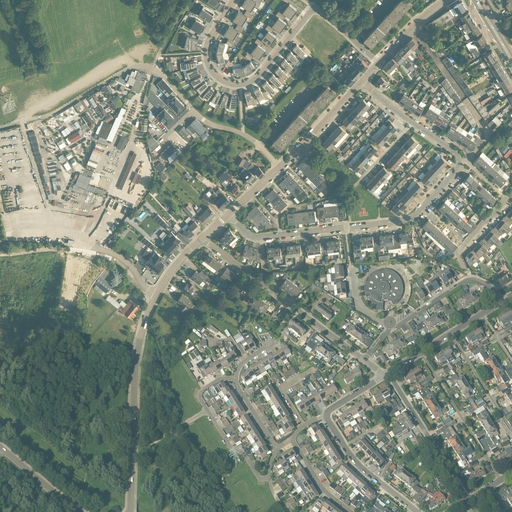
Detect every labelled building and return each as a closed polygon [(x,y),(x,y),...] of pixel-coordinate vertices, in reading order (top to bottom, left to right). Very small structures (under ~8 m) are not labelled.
[(399,0),(391,10),(399,18),(412,3),(410,0),(409,0),(399,0)] [(457,0),(448,7),(450,10),(454,17),(459,13),(458,13),(466,8),(461,0),(457,0)] [(250,11),(253,7),(244,1),(241,6),(242,6),(247,9),(245,12),(252,16),(253,13),(250,11)] [(209,21),(214,12),(201,4),(196,13),(209,21)] [(293,15),(297,10),(296,10),(289,4),(285,8),(293,15)] [(290,19),(293,15),(285,8),(282,12),(279,10),(277,13),(283,17),(285,15),(290,19)] [(399,18),(391,10),(377,25),(385,32),(399,18)] [(430,33),(446,22),(450,19),(454,17),(450,10),(425,27),(430,33)] [(250,18),(252,16),(245,12),(244,14),(239,11),(238,11),(235,16),(244,21),(247,16),(250,18)] [(458,27),(462,24),(472,18),(470,14),(469,13),(469,12),(468,11),(461,16),(462,19),(460,21),(460,20),(456,23),(458,27)] [(283,17),(277,13),(275,15),(278,17),(275,22),(283,28),(286,24),(286,23),(281,20),(283,17)] [(241,26),(244,21),(235,16),(233,20),(233,21),(233,20),(238,24),(236,26),(243,30),(244,28),(241,26)] [(194,18),(188,28),(194,31),(194,30),(199,33),(200,32),(201,32),(204,29),(203,28),(205,25),(194,18)] [(472,18),(462,24),(464,28),(474,22),(472,18)] [(279,32),(283,28),(275,22),(271,26),(269,24),(267,26),(273,31),(275,29),(279,32)] [(474,22),(464,28),(466,33),(467,32),(477,26),(474,22)] [(241,33),(243,30),(236,26),(235,29),(230,26),(229,25),(227,30),(235,36),(238,31),(241,33)] [(385,32),(377,25),(364,40),(372,47),(385,32)] [(264,35),(272,41),(276,37),(275,37),(271,33),(273,31),(267,26),(265,29),(268,31),(264,35)] [(477,26),(467,32),(470,37),(465,40),(467,43),(474,39),(482,34),(481,32),(477,26)] [(232,40),(235,36),(227,30),(224,35),(229,38),(227,41),(233,44),(234,45),(235,42),(232,40)] [(183,40),(185,40),(183,48),(190,50),(191,48),(196,49),(198,40),(192,38),(192,37),(187,36),(187,35),(184,34),(183,40)] [(482,34),(474,39),(476,44),(471,47),(473,50),(481,45),(480,44),(486,41),(482,34)] [(269,46),(272,41),(264,35),(261,39),(258,37),(256,40),(262,44),(264,42),(269,45),(269,46)] [(407,43),(414,49),(419,55),(422,52),(417,47),(415,47),(419,44),(412,38),(407,43)] [(262,55),(265,50),(260,47),(262,44),(256,40),(254,42),(257,44),(254,48),(262,55)] [(216,53),(222,53),(225,44),(219,42),(219,43),(216,53)] [(403,47),(409,53),(414,59),(416,61),(418,59),(416,57),(411,52),(414,49),(407,43),(403,47)] [(296,44),(292,49),(297,54),(300,56),(300,57),(304,52),(303,51),(306,48),(304,46),(301,49),(296,44)] [(412,64),(413,66),(415,63),(407,55),(409,53),(403,47),(399,51),(412,64)] [(258,59),(262,55),(254,48),(250,53),(248,50),(246,53),(247,54),(252,58),(254,55),(258,59)] [(392,58),(398,63),(400,61),(405,66),(406,65),(412,72),(415,69),(413,66),(412,64),(399,51),(392,58)] [(480,58),(483,63),(495,55),(492,51),(480,58)] [(297,54),(295,56),(290,52),(286,56),(291,61),(294,63),(294,64),(298,60),(297,58),(300,56),(297,54)] [(222,53),(216,53),(216,54),(219,65),(220,65),(219,64),(225,63),(222,54),(222,53)] [(362,60),(358,56),(356,54),(353,57),(356,59),(353,61),(358,65),(357,66),(363,71),(364,71),(368,66),(362,60)] [(495,55),(483,63),(481,64),(484,68),(490,65),(497,60),(495,55)] [(388,63),(393,68),(398,64),(398,63),(392,58),(388,63)] [(184,69),(196,66),(195,62),(192,62),(190,62),(189,59),(183,60),(185,69),(184,69)] [(289,64),(284,59),(280,63),(285,69),(288,71),(293,67),(291,66),(294,63),(291,61),(289,64)] [(497,60),(490,65),(491,67),(485,71),(487,73),(489,72),(493,70),(500,65),(499,63),(499,62),(498,61),(497,60)] [(244,73),(254,67),(254,66),(253,66),(250,62),(242,67),(242,68),(244,73)] [(363,71),(357,66),(355,67),(351,63),(351,64),(349,62),(347,64),(359,76),(363,71)] [(393,68),(388,63),(383,68),(389,73),(393,68)] [(347,64),(345,66),(351,72),(349,75),(355,80),(359,76),(347,64)] [(500,65),(493,70),(494,72),(486,77),(487,80),(493,76),(496,75),(503,70),(502,68),(502,67),(501,66),(500,65)] [(188,78),(199,73),(198,73),(197,69),(195,70),(194,69),(192,70),(191,67),(196,66),(184,69),(184,70),(185,69),(188,78)] [(283,71),(279,67),(274,71),(280,76),(282,79),(287,75),(285,73),(288,71),(285,69),(283,71)] [(503,70),(496,75),(497,77),(494,79),(495,81),(493,82),(493,83),(491,83),(492,85),(493,84),(497,82),(507,76),(505,73),(505,72),(504,71),(503,70)] [(146,75),(138,72),(130,90),(138,93),(146,75)] [(199,73),(188,78),(188,79),(189,78),(193,86),(193,87),(203,79),(202,79),(201,76),(198,77),(196,78),(195,75),(199,73)] [(355,80),(349,75),(347,77),(342,73),(340,76),(344,79),(341,83),(345,87),(348,83),(351,85),(355,80)] [(280,76),(277,79),(273,74),(268,78),(273,83),(275,85),(276,86),(280,82),(282,84),(285,81),(282,79),(280,76)] [(507,76),(497,82),(500,87),(503,86),(504,88),(511,84),(507,76)] [(381,77),(376,83),(385,90),(390,85),(381,77)] [(156,84),(170,100),(174,96),(176,94),(162,79),(156,84)] [(203,79),(193,87),(194,86),(200,93),(199,94),(200,94),(208,85),(205,82),(203,84),(203,83),(201,85),(199,82),(203,79)] [(273,83),(270,86),(266,81),(262,85),(269,94),(274,90),(272,88),(275,85),(273,83)] [(401,89),(404,92),(409,85),(407,83),(406,85),(404,82),(399,87),(401,89)] [(110,84),(103,87),(106,94),(113,90),(110,84)] [(511,85),(511,84),(504,88),(501,89),(504,95),(507,93),(511,90),(511,85)] [(207,100),(214,89),(214,90),(211,87),(209,89),(207,91),(205,89),(208,85),(200,94),(201,93),(207,99),(207,100)] [(328,85),(315,99),(314,100),(321,106),(322,107),(336,92),(333,90),(334,89),(332,88),(328,85)] [(265,91),(261,93),(258,87),(253,90),(258,100),(263,98),(265,100),(268,98),(265,91)] [(148,99),(160,111),(166,106),(156,95),(154,94),(150,89),(148,99)] [(216,104),(221,93),(220,93),(217,91),(216,94),(215,93),(214,95),(211,94),(214,90),(214,89),(207,100),(208,99),(216,104)] [(404,92),(401,89),(398,93),(394,99),(397,101),(401,94),(402,93),(403,93),(404,92)] [(511,90),(507,93),(509,96),(508,96),(507,97),(503,100),(505,103),(508,100),(510,104),(511,102),(511,101),(511,90)] [(250,92),(244,93),(247,105),(252,104),(253,105),(257,104),(255,97),(251,98),(250,92)] [(225,107),(228,95),(228,96),(224,94),(223,97),(223,96),(222,99),(219,98),(221,93),(216,104),(217,103),(225,107)] [(404,105),(409,98),(404,94),(399,102),(404,105)] [(228,95),(225,107),(226,106),(235,108),(236,96),(235,96),(235,97),(231,96),(231,98),(230,98),(230,101),(227,100),(228,95)] [(168,103),(177,112),(184,106),(174,96),(170,100),(168,103)] [(482,106),(484,104),(484,103),(490,98),(489,96),(479,102),(482,106)] [(313,98),(299,113),(307,120),(321,106),(314,100),(315,99),(313,98)] [(409,98),(404,105),(409,109),(414,101),(409,98)] [(359,104),(366,110),(367,108),(371,111),(375,107),(371,104),(370,106),(363,100),(359,104)] [(79,111),(84,108),(80,101),(75,105),(79,111)] [(113,141),(129,103),(123,101),(108,139),(113,141)] [(414,112),(419,104),(414,101),(409,109),(414,112)] [(489,113),(501,103),(499,101),(492,107),(487,111),(489,113)] [(355,109),(362,115),(366,110),(359,104),(355,109)] [(424,108),(419,104),(414,112),(419,115),(424,108)] [(75,114),(76,116),(79,114),(74,105),(56,116),(60,122),(75,114)] [(157,115),(166,124),(173,118),(168,112),(171,110),(166,105),(166,106),(160,111),(157,115)] [(424,115),(429,118),(434,111),(429,107),(424,115)] [(351,113),(358,119),(362,115),(355,109),(351,113)] [(434,111),(429,118),(434,122),(439,114),(434,111)] [(307,120),(299,113),(286,128),(294,135),(307,120)] [(347,118),(354,124),(358,119),(351,113),(347,118)] [(439,125),(444,118),(439,114),(434,122),(439,125)] [(496,116),(492,120),(499,125),(501,122),(496,116)] [(206,128),(195,117),(188,124),(199,134),(206,128)] [(349,128),(354,124),(347,118),(343,122),(349,128)] [(449,121),(444,118),(439,125),(444,129),(449,121)] [(489,123),(487,124),(494,131),(499,125),(492,120),(489,123)] [(78,121),(68,127),(71,132),(81,126),(78,121)] [(106,139),(112,125),(104,121),(98,135),(99,136),(97,140),(104,143),(106,139)] [(387,126),(394,132),(398,128),(391,122),(387,126)] [(451,137),(456,129),(457,127),(451,122),(449,125),(451,126),(446,133),(451,137)] [(190,134),(183,126),(177,131),(185,139),(190,134)] [(339,126),(335,130),(342,136),(346,132),(339,126)] [(389,137),(394,132),(387,126),(383,131),(389,137)] [(61,132),(64,136),(70,132),(67,127),(61,132)] [(294,135),(286,128),(273,142),(281,150),(294,135)] [(456,140),(461,133),(456,129),(451,137),(456,140)] [(342,136),(335,130),(331,135),(338,141),(342,136)] [(77,131),(67,137),(71,143),(81,137),(77,131)] [(379,135),(385,141),(389,137),(383,131),(379,135)] [(461,143),(466,136),(461,133),(456,140),(461,143)] [(466,147),(471,139),(473,137),(467,133),(466,136),(461,143),(466,147)] [(327,139),(334,145),(338,141),(331,135),(327,139)] [(381,146),(385,141),(379,135),(375,140),(381,146)] [(121,136),(116,147),(122,150),(128,139),(121,136)] [(184,142),(177,136),(175,139),(181,145),(184,142)] [(407,141),(414,147),(418,143),(412,137),(407,141)] [(473,141),(471,139),(466,147),(471,150),(474,146),(476,147),(482,141),(476,137),(473,141)] [(156,141),(153,138),(147,143),(148,145),(149,145),(150,146),(156,141)] [(332,147),(334,145),(327,139),(323,144),(329,150),(328,152),(331,155),(336,150),(332,147)] [(57,143),(61,149),(66,146),(62,140),(57,143)] [(153,150),(159,144),(156,141),(150,146),(152,149),(153,150)] [(407,141),(403,145),(410,151),(414,147),(407,141)] [(371,143),(367,148),(374,154),(378,149),(371,143)] [(172,144),(161,154),(169,162),(177,154),(179,156),(182,153),(180,152),(179,152),(176,148),(172,144)] [(505,154),(510,148),(506,144),(501,150),(505,154)] [(410,151),(403,145),(399,150),(406,156),(410,151)] [(374,154),(367,148),(363,152),(370,158),(374,154)] [(406,156),(399,150),(395,154),(402,160),(406,156)] [(370,158),(363,152),(359,157),(366,163),(370,158)] [(391,159),(398,165),(402,160),(395,154),(391,159)] [(474,162),(478,166),(484,160),(480,155),(474,162)] [(235,163),(247,170),(249,167),(255,173),(259,178),(264,173),(258,167),(256,169),(254,167),(251,164),(239,156),(235,163)] [(441,156),(437,161),(444,167),(448,163),(441,156)] [(355,161),(362,167),(366,163),(359,157),(355,161)] [(298,167),(303,172),(311,164),(306,159),(298,167)] [(394,169),(398,165),(391,159),(387,163),(394,169)] [(484,160),(478,166),(482,170),(488,164),(484,160)] [(357,172),(362,167),(355,161),(351,166),(357,172)] [(444,167),(437,161),(433,165),(440,171),(444,167)] [(160,162),(155,167),(160,172),(165,167),(160,162)] [(311,164),(303,172),(307,177),(315,169),(311,164)] [(488,164),(482,170),(487,174),(493,168),(488,164)] [(440,171),(433,165),(429,170),(436,176),(440,171)] [(249,167),(247,170),(248,171),(246,172),(244,170),(241,173),(249,181),(254,177),(253,176),(255,173),(249,167)] [(384,167),(379,171),(386,178),(390,173),(384,167)] [(493,168),(487,174),(491,178),(497,172),(493,168)] [(315,169),(307,177),(312,182),(320,174),(315,169)] [(425,174),(432,180),(436,176),(429,170),(425,174)] [(228,182),(234,176),(224,171),(218,176),(223,182),(225,180),(228,182)] [(386,178),(379,171),(375,176),(382,182),(386,178)] [(496,182),(502,176),(497,172),(491,178),(496,182)] [(85,184),(88,177),(80,174),(77,182),(85,184)] [(281,182),(286,187),(294,179),(289,174),(281,182)] [(320,174),(312,182),(317,187),(325,179),(320,174)] [(428,185),(432,180),(425,174),(421,179),(428,185)] [(463,181),(468,185),(474,179),(469,175),(463,181)] [(382,182),(375,176),(371,180),(378,187),(382,182)] [(506,180),(502,176),(496,182),(500,186),(506,180)] [(294,179),(286,187),(291,192),(299,184),(294,179)] [(325,179),(317,187),(321,192),(329,184),(325,179)] [(474,179),(468,185),(472,189),(478,183),(474,179)] [(73,180),(71,186),(74,187),(73,190),(84,193),(85,189),(75,185),(76,181),(73,180)] [(378,187),(371,180),(367,185),(374,191),(378,187)] [(235,183),(233,181),(231,183),(229,182),(224,187),(228,191),(230,189),(235,194),(240,190),(238,189),(239,188),(235,183)] [(413,186),(420,192),(424,187),(417,181),(413,186)] [(38,182),(13,186),(14,192),(39,188),(38,182)] [(478,183),(472,189),(477,194),(483,187),(478,183)] [(303,189),(299,184),(291,192),(295,197),(303,189)] [(329,184),(321,192),(326,197),(330,192),(333,195),(336,192),(333,189),(334,189),(329,184)] [(409,190),(416,196),(420,192),(413,186),(409,190)] [(483,187),(477,194),(481,198),(487,191),(483,187)] [(225,203),(214,191),(211,188),(208,190),(218,200),(215,202),(221,208),(225,203)] [(104,203),(106,199),(97,195),(97,194),(87,189),(85,195),(104,203)] [(265,197),(270,202),(278,194),(273,189),(265,197)] [(303,189),(295,197),(300,202),(304,198),(306,201),(310,198),(307,195),(308,194),(303,189)] [(216,190),(214,191),(225,203),(229,200),(223,193),(220,193),(219,194),(216,190)] [(405,195),(412,201),(416,196),(409,190),(405,195)] [(449,194),(455,199),(458,196),(452,191),(449,194)] [(487,191),(481,198),(486,202),(492,195),(487,191)] [(67,198),(89,207),(91,200),(72,193),(70,196),(68,195),(67,198)] [(275,207),(283,199),(278,194),(270,202),(275,207)] [(401,199),(407,205),(412,201),(405,195),(401,199)] [(492,195),(486,202),(482,206),(484,208),(488,204),(490,206),(496,199),(492,195)] [(207,201),(203,197),(201,199),(207,206),(210,204),(207,201)] [(288,205),(283,199),(275,207),(279,212),(288,205)] [(397,204),(403,210),(407,205),(401,199),(397,204)] [(443,213),(449,206),(445,202),(439,208),(443,213)] [(344,204),(338,205),(339,216),(339,219),(346,218),(346,216),(344,204)] [(403,210),(397,204),(393,208),(399,214),(403,210)] [(188,205),(185,207),(195,217),(198,215),(188,205)] [(338,205),(331,206),(332,217),(339,216),(338,205)] [(252,219),(261,211),(256,206),(248,213),(252,219)] [(324,207),(325,218),(332,217),(331,206),(324,207)] [(447,217),(454,210),(449,206),(443,213),(447,217)] [(196,219),(195,217),(185,207),(183,209),(186,211),(185,212),(192,218),(187,223),(189,226),(194,232),(200,227),(194,221),(196,219)] [(209,207),(204,212),(209,218),(215,214),(209,207)] [(318,219),(325,218),(324,207),(317,208),(318,219)] [(209,218),(204,212),(200,208),(196,211),(200,215),(199,217),(204,223),(209,218)] [(452,221),(458,214),(454,210),(447,217),(452,221)] [(257,224),(265,216),(261,211),(252,219),(257,224)] [(314,211),(307,212),(309,223),(316,222),(314,211)] [(309,223),(307,212),(301,213),(302,224),(309,223)] [(288,225),(295,224),(294,213),(287,214),(288,225)] [(157,214),(153,218),(165,229),(168,226),(157,214)] [(456,225),(462,218),(458,214),(452,221),(456,225)] [(265,216),(257,224),(255,226),(260,230),(264,227),(266,229),(271,225),(269,222),(270,221),(265,216)] [(500,224),(511,233),(511,232),(511,230),(511,229),(509,227),(511,223),(504,216),(501,220),(502,221),(500,224)] [(116,218),(108,227),(112,232),(121,223),(116,218)] [(461,229),(467,222),(462,218),(456,225),(461,229)] [(470,218),(467,222),(461,229),(465,233),(468,230),(470,233),(477,225),(470,218)] [(177,234),(182,229),(174,220),(171,222),(174,225),(172,228),(177,234)] [(422,226),(427,230),(433,224),(428,220),(422,226)] [(433,224),(427,230),(431,234),(437,228),(433,224)] [(493,228),(501,235),(504,232),(507,234),(508,233),(510,235),(511,233),(500,224),(498,226),(497,225),(494,228),(493,228)] [(194,232),(189,226),(183,231),(189,237),(194,232)] [(437,228),(431,234),(436,238),(442,232),(437,228)] [(489,235),(498,243),(500,240),(498,238),(500,235),(501,235),(493,228),(490,232),(491,233),(489,235)] [(225,234),(231,241),(236,236),(230,230),(225,234)] [(171,232),(160,244),(170,254),(178,245),(177,244),(180,241),(171,232)] [(406,233),(407,242),(414,241),(414,246),(418,246),(417,238),(413,239),(412,232),(406,233)] [(442,232),(436,238),(440,242),(446,236),(442,232)] [(397,241),(398,248),(401,248),(400,243),(407,242),(406,233),(399,234),(400,240),(397,241)] [(226,245),(231,241),(225,234),(220,239),(226,245)] [(377,243),(378,250),(381,250),(381,248),(383,248),(384,246),(384,244),(387,244),(386,235),(379,236),(380,242),(377,243)] [(386,235),(387,244),(388,249),(398,248),(397,241),(393,241),(393,235),(386,235)] [(482,240),(490,247),(493,243),(499,248),(501,246),(499,244),(498,243),(489,235),(487,237),(486,236),(482,240),(482,239),(482,240)] [(446,236),(440,242),(445,246),(451,240),(446,236)] [(103,240),(102,239),(99,242),(104,246),(109,239),(105,237),(103,240)] [(140,241),(153,251),(156,247),(143,237),(140,241)] [(366,238),(367,246),(374,246),(374,251),(378,250),(377,243),(374,243),(373,237),(366,238)] [(367,246),(366,238),(360,238),(360,245),(354,246),(355,253),(361,252),(361,248),(364,248),(364,247),(367,246)] [(451,240),(445,246),(449,251),(447,253),(450,256),(455,250),(458,247),(456,245),(455,244),(451,240)] [(478,247),(487,255),(489,252),(486,250),(489,246),(490,247),(482,240),(478,243),(480,244),(478,247)] [(249,256),(252,248),(245,246),(245,248),(242,247),(241,251),(238,250),(235,256),(238,258),(240,255),(243,256),(243,254),(249,256)] [(470,251),(478,258),(481,254),(488,260),(490,258),(489,256),(487,255),(478,247),(476,249),(474,248),(471,252),(471,251),(470,251)] [(258,250),(252,248),(249,256),(255,258),(255,261),(260,262),(261,257),(256,256),(258,250)] [(155,272),(162,263),(161,261),(163,258),(154,251),(144,264),(155,272)] [(478,258),(470,251),(472,252),(470,255),(468,253),(465,257),(466,258),(466,259),(470,265),(470,264),(472,263),(475,266),(478,263),(483,266),(485,264),(478,258)] [(203,261),(208,265),(213,257),(209,254),(206,257),(204,255),(199,261),(202,263),(203,261)] [(213,257),(208,265),(212,268),(217,260),(213,257)] [(217,260),(212,268),(216,271),(215,273),(218,275),(224,266),(222,264),(217,260)] [(500,272),(498,269),(495,265),(494,262),(492,264),(498,273),(500,272)] [(483,274),(484,273),(485,271),(489,267),(486,264),(480,271),(483,274)] [(335,269),(335,274),(344,273),(343,265),(337,266),(337,269),(335,269)] [(224,266),(218,275),(220,277),(221,275),(226,278),(231,271),(227,267),(227,268),(224,266)] [(449,267),(442,272),(449,282),(456,277),(449,267)] [(364,288),(364,290),(364,291),(364,293),(365,294),(365,296),(366,297),(367,299),(371,296),(371,297),(372,298),(372,299),(373,300),(374,300),(375,301),(378,303),(379,303),(381,304),(382,304),(383,304),(383,301),(384,301),(386,301),(387,301),(388,301),(389,303),(390,302),(391,302),(392,301),(394,300),(395,299),(396,297),(397,296),(397,295),(397,294),(402,295),(403,293),(403,292),(403,290),(403,287),(403,286),(402,284),(402,283),(401,281),(401,280),(400,279),(399,278),(398,276),(396,274),(395,274),(394,273),(392,272),(391,272),(389,271),(387,270),(384,270),(382,270),(381,270),(380,270),(378,271),(377,271),(375,272),(373,273),(372,274),(370,275),(369,276),(369,277),(368,277),(367,280),(366,281),(366,282),(365,283),(365,285),(364,286),(364,287),(364,288)] [(203,272),(202,272),(200,274),(196,271),(191,277),(195,280),(199,284),(202,280),(205,283),(209,279),(203,272)] [(236,274),(231,271),(224,281),(231,286),(231,285),(236,279),(233,277),(236,274)] [(449,282),(442,272),(441,271),(437,274),(435,276),(440,284),(442,282),(444,285),(449,282)] [(282,287),(286,290),(292,282),(287,278),(289,275),(286,272),(281,279),(284,281),(281,285),(284,286),(282,287)] [(506,274),(503,276),(507,284),(511,280),(511,275),(511,274),(510,275),(508,272),(506,274)] [(344,273),(335,274),(330,275),(331,283),(335,283),(341,282),(341,279),(344,279),(344,273)] [(112,285),(99,276),(94,283),(96,285),(94,287),(101,293),(103,291),(106,293),(112,285)] [(440,284),(435,276),(434,276),(433,279),(430,280),(430,281),(429,282),(430,284),(435,291),(439,288),(437,285),(440,284)] [(507,284),(503,276),(497,280),(497,281),(498,283),(497,283),(497,284),(500,288),(507,284)] [(435,291),(430,284),(426,287),(423,284),(423,282),(421,278),(418,281),(421,285),(426,293),(428,291),(430,294),(435,291)] [(187,283),(183,289),(189,294),(194,288),(193,288),(195,285),(191,282),(189,281),(188,283),(187,283)] [(292,282),(286,290),(292,295),(295,291),(298,293),(303,287),(300,284),(298,286),(292,282)] [(341,282),(335,283),(335,286),(337,286),(337,291),(346,290),(345,285),(341,285),(341,282)] [(311,288),(316,292),(319,288),(314,284),(311,288)] [(329,306),(332,303),(331,302),(334,298),(328,294),(323,290),(320,295),(324,299),(325,298),(329,301),(327,304),(329,306)] [(346,290),(337,291),(338,297),(340,296),(341,299),(347,298),(346,290)] [(415,301),(418,302),(425,297),(421,290),(416,293),(417,295),(415,301)] [(250,291),(247,295),(257,302),(260,298),(253,293),(250,291)] [(469,301),(479,294),(477,291),(474,293),(473,292),(466,297),(469,301)] [(192,302),(182,294),(177,301),(182,304),(180,308),(185,312),(192,302)] [(479,294),(469,301),(469,302),(471,305),(479,301),(479,300),(482,298),(479,294)] [(118,308),(133,320),(136,316),(132,313),(138,306),(130,300),(124,307),(109,295),(106,299),(118,308)] [(257,302),(247,295),(245,298),(243,301),(246,303),(247,301),(255,306),(257,302)] [(469,301),(466,297),(459,301),(459,302),(456,304),(458,308),(469,301)] [(260,298),(257,302),(267,309),(270,306),(267,303),(260,298)] [(469,301),(458,308),(461,312),(464,310),(471,305),(469,302),(469,301)] [(257,302),(255,306),(261,311),(265,313),(267,309),(257,302)] [(315,311),(322,316),(327,309),(322,305),(320,307),(319,306),(315,311)] [(446,315),(449,314),(451,312),(450,310),(447,305),(444,307),(445,308),(443,310),(446,315)] [(327,309),(322,316),(329,321),(332,316),(331,315),(332,313),(327,309)] [(511,312),(511,310),(503,315),(508,323),(511,320),(511,317),(511,316),(511,315),(511,312)] [(438,315),(431,319),(433,322),(434,323),(441,319),(444,317),(442,313),(438,315)] [(508,323),(503,315),(496,319),(499,324),(501,323),(503,326),(506,324),(508,323)] [(447,321),(444,317),(441,319),(434,323),(436,327),(444,323),(443,323),(447,321)] [(423,330),(434,323),(433,322),(431,319),(424,324),(423,322),(422,323),(422,322),(420,323),(420,324),(416,327),(412,321),(408,324),(415,335),(418,333),(423,330)] [(294,333),(300,326),(293,321),(289,325),(291,326),(289,329),(291,331),(291,330),(294,333)] [(436,327),(434,323),(423,330),(426,334),(429,332),(436,327)] [(394,342),(397,346),(415,335),(408,324),(405,326),(407,329),(410,333),(402,338),(401,337),(394,342)] [(359,336),(361,332),(354,326),(354,327),(351,325),(349,328),(359,336)] [(306,331),(300,326),(294,333),(300,337),(302,335),(303,335),(306,331)] [(356,340),(359,336),(349,328),(346,332),(349,334),(356,340)] [(473,334),(478,342),(483,338),(481,335),(483,334),(480,329),(473,334)] [(361,332),(359,336),(371,345),(374,341),(368,337),(361,332)] [(245,340),(252,352),(254,350),(253,349),(256,347),(255,346),(258,344),(254,339),(249,333),(243,337),(245,340)] [(326,353),(328,349),(322,344),(321,344),(314,339),(317,335),(315,333),(310,341),(326,353)] [(478,342),(473,334),(466,338),(469,343),(471,342),(473,345),(478,342)] [(397,346),(400,350),(407,346),(412,342),(412,343),(418,339),(416,337),(415,335),(397,346)] [(371,345),(359,336),(356,340),(363,345),(363,344),(368,348),(371,345)] [(252,352),(245,340),(239,344),(240,345),(238,347),(240,350),(243,355),(249,352),(249,353),(252,352)] [(323,357),(326,353),(310,341),(306,346),(312,350),(311,352),(314,354),(316,352),(323,357)] [(386,353),(397,346),(394,342),(387,346),(387,347),(384,349),(386,353)] [(471,353),(481,347),(480,344),(470,351),(471,353)] [(229,356),(229,357),(233,363),(235,362),(235,361),(240,357),(233,346),(231,348),(232,354),(229,356)] [(392,355),(400,350),(397,346),(386,353),(389,357),(392,355)] [(283,348),(281,349),(285,357),(291,353),(287,347),(284,349),(283,348)] [(301,356),(306,349),(302,347),(297,353),(301,356)] [(442,353),(447,360),(452,357),(450,354),(452,353),(449,348),(442,353)] [(485,353),(482,348),(473,354),(474,357),(480,354),(485,363),(490,370),(494,367),(487,357),(485,353)] [(287,360),(285,357),(281,349),(279,351),(279,352),(276,354),(280,360),(282,363),(287,360)] [(326,353),(336,360),(343,365),(345,362),(335,354),(328,349),(326,353)] [(376,359),(383,355),(384,355),(381,349),(377,352),(378,354),(374,356),(376,359)] [(336,360),(326,353),(323,357),(329,361),(327,364),(331,367),(336,360)] [(447,360),(442,353),(435,357),(438,362),(440,361),(441,363),(447,360)] [(280,360),(276,354),(273,355),(273,354),(271,356),(275,363),(280,360)] [(487,357),(494,367),(498,365),(494,357),(493,358),(491,354),(487,357)] [(383,355),(376,359),(378,362),(381,360),(383,364),(386,362),(383,355)] [(275,363),(271,356),(268,357),(267,356),(265,358),(269,365),(272,363),(275,367),(277,366),(275,363)] [(229,357),(224,360),(229,367),(231,366),(230,365),(233,363),(229,357)] [(269,365),(265,358),(263,359),(263,360),(260,362),(264,368),(269,365)] [(449,364),(451,367),(453,366),(461,360),(459,358),(451,363),(449,364)] [(224,360),(219,363),(223,369),(223,370),(226,368),(227,369),(229,367),(224,360)] [(218,373),(213,365),(211,362),(206,365),(208,367),(208,368),(208,369),(212,375),(216,373),(216,374),(218,373)] [(219,363),(218,362),(213,365),(218,373),(221,371),(220,370),(223,369),(219,363)] [(267,372),(264,368),(260,362),(257,364),(256,363),(255,364),(262,375),(267,372)] [(208,368),(208,367),(206,365),(205,363),(197,368),(201,374),(204,379),(210,375),(210,376),(212,375),(208,369),(208,368)] [(262,375),(255,364),(253,365),(253,367),(250,368),(255,376),(256,378),(262,375)] [(498,365),(494,367),(501,378),(504,375),(507,374),(505,371),(503,372),(498,365)] [(350,373),(354,380),(362,376),(360,374),(362,373),(363,375),(367,372),(364,368),(362,368),(361,366),(350,373)] [(494,367),(490,370),(494,377),(495,377),(497,380),(501,378),(494,367)] [(255,376),(250,368),(248,370),(249,371),(246,373),(250,379),(255,376)] [(411,373),(416,380),(420,377),(419,374),(421,373),(418,368),(411,373)] [(250,379),(246,373),(244,374),(245,375),(241,377),(245,384),(251,381),(250,379)] [(347,385),(354,380),(350,373),(344,377),(346,379),(344,380),(347,385)] [(416,380),(411,373),(404,377),(407,382),(409,380),(411,383),(416,380)] [(459,390),(463,387),(457,376),(455,374),(452,377),(453,379),(449,381),(452,386),(456,384),(459,390)] [(463,387),(468,384),(463,377),(461,374),(457,376),(463,387)] [(218,394),(222,392),(228,388),(226,386),(225,386),(224,383),(222,384),(221,382),(213,387),(218,394)] [(328,388),(332,395),(333,396),(335,394),(334,393),(337,391),(337,390),(339,388),(336,383),(328,388)] [(420,387),(432,406),(436,404),(432,396),(432,397),(426,388),(429,386),(427,383),(420,387)] [(468,384),(463,387),(470,397),(474,395),(472,392),(472,391),(468,384)] [(264,390),(267,395),(275,390),(274,388),(273,389),(271,386),(264,390)] [(321,400),(322,401),(325,399),(326,400),(328,399),(323,391),(320,386),(315,389),(317,393),(321,400)] [(387,387),(380,392),(385,400),(390,396),(388,393),(390,392),(387,387)] [(420,387),(418,389),(409,394),(412,399),(414,398),(413,396),(418,393),(422,400),(423,400),(424,402),(428,409),(432,406),(420,387)] [(470,397),(463,387),(459,390),(464,396),(462,397),(464,401),(470,397)] [(229,391),(228,388),(222,392),(225,397),(226,396),(232,392),(231,390),(229,391)] [(332,395),(328,388),(323,391),(328,399),(330,398),(329,397),(332,395)] [(275,390),(267,395),(271,400),(277,396),(275,393),(276,392),(275,390)] [(232,392),(226,396),(229,401),(237,397),(235,394),(234,395),(232,392)] [(385,400),(380,392),(373,397),(378,404),(385,400)] [(312,396),(317,404),(319,403),(318,402),(321,400),(317,393),(312,396)] [(302,403),(307,411),(309,409),(308,408),(311,406),(307,400),(304,394),(302,396),(302,397),(300,399),(302,403)] [(277,396),(271,400),(274,405),(282,401),(280,398),(279,399),(277,396)] [(307,400),(311,406),(314,405),(315,406),(317,404),(312,396),(307,400)] [(232,406),(239,402),(237,399),(238,398),(237,397),(229,401),(232,406)] [(282,401),(274,405),(277,410),(284,406),(282,403),(283,403),(282,401)] [(360,402),(358,404),(363,411),(371,406),(367,401),(365,403),(364,401),(361,403),(360,402)] [(235,411),(243,407),(242,405),(241,405),(239,402),(232,406),(235,411)] [(478,410),(483,407),(486,405),(484,402),(478,406),(476,407),(478,410)] [(307,411),(302,403),(297,406),(301,413),(304,411),(305,412),(307,411)] [(363,411),(358,404),(356,405),(357,406),(354,408),(358,414),(363,411)] [(432,406),(439,417),(442,414),(441,411),(436,404),(432,406)] [(388,413),(390,417),(399,412),(398,411),(403,408),(401,405),(398,406),(396,408),(391,410),(389,412),(388,413)] [(284,406),(277,410),(280,415),(288,411),(287,409),(285,409),(284,406)] [(432,406),(428,409),(433,416),(435,419),(439,417),(432,406)] [(244,409),(243,407),(235,411),(239,417),(245,413),(243,409),(244,409)] [(476,407),(469,411),(468,412),(469,415),(476,411),(478,410),(476,407)] [(359,417),(358,414),(354,408),(351,410),(350,409),(348,410),(354,420),(359,417)] [(354,420),(348,410),(346,411),(347,413),(344,414),(349,422),(350,424),(355,421),(354,420)] [(488,427),(493,424),(488,417),(489,416),(485,410),(480,414),(488,427)] [(280,415),(283,421),(284,421),(290,417),(288,413),(289,413),(288,411),(280,415)] [(400,419),(404,424),(411,420),(406,413),(401,416),(403,417),(400,419)] [(349,422),(344,414),(341,416),(342,419),(338,422),(341,427),(349,422)] [(484,429),(488,427),(480,414),(476,416),(480,422),(479,422),(484,429)] [(240,420),(244,425),(251,420),(250,418),(249,419),(247,416),(240,420)] [(284,421),(283,421),(282,421),(286,426),(292,422),(290,419),(291,419),(290,417),(284,421)] [(445,426),(452,422),(450,418),(442,423),(443,423),(445,426)] [(251,420),(244,425),(241,427),(244,432),(247,430),(253,426),(251,423),(252,422),(251,420)] [(409,428),(411,430),(415,427),(411,420),(404,424),(400,426),(403,430),(404,430),(404,431),(407,429),(407,430),(409,428)] [(457,446),(462,443),(457,436),(451,427),(456,423),(454,420),(452,422),(445,426),(447,429),(457,446)] [(286,426),(284,427),(282,429),(285,434),(288,432),(294,428),(292,425),(293,424),(292,422),(286,426)] [(311,428),(315,435),(323,430),(322,428),(321,429),(319,426),(317,427),(316,424),(311,428)] [(495,437),(499,435),(497,431),(493,424),(488,427),(495,437)] [(253,426),(247,430),(250,435),(258,430),(256,428),(255,429),(253,426)] [(400,426),(394,431),(392,432),(395,437),(404,432),(403,430),(400,426)] [(454,449),(457,446),(447,429),(445,426),(443,428),(438,431),(435,433),(437,436),(443,433),(443,434),(441,436),(443,439),(446,438),(453,449),(454,449)] [(488,427),(484,429),(489,437),(489,436),(494,444),(498,441),(495,437),(488,427)] [(253,440),(260,436),(258,433),(259,432),(258,430),(250,435),(253,440)] [(323,430),(315,435),(314,436),(318,441),(320,440),(328,435),(326,433),(325,433),(323,430)] [(328,435),(320,440),(323,445),(330,441),(328,438),(329,437),(328,435)] [(256,445),(264,440),(263,438),(262,439),(260,436),(253,440),(256,445)] [(361,451),(362,450),(367,444),(364,440),(365,439),(363,437),(359,440),(355,444),(357,446),(358,445),(360,448),(359,449),(361,451)] [(498,442),(500,445),(508,441),(509,440),(507,437),(500,441),(498,442)] [(265,442),(264,440),(256,445),(260,450),(266,446),(264,443),(265,442)] [(330,441),(323,445),(326,450),(334,445),(333,443),(331,444),(330,441)] [(367,444),(362,450),(364,452),(363,453),(365,455),(372,449),(374,447),(370,442),(368,445),(367,444)] [(492,451),(500,445),(498,442),(490,448),(492,451)] [(457,446),(464,457),(465,458),(473,452),(470,447),(466,450),(462,443),(457,446)] [(329,455),(336,451),(334,448),(335,447),(334,445),(326,450),(329,455)] [(500,445),(492,451),(491,451),(494,455),(501,451),(500,450),(502,448),(500,445)] [(268,448),(266,446),(260,450),(259,451),(255,453),(256,456),(261,457),(262,459),(267,456),(266,454),(268,452),(266,449),(268,448)] [(458,456),(462,462),(466,460),(464,457),(457,446),(454,449),(458,456)] [(288,450),(286,451),(291,459),(296,456),(292,449),(289,451),(288,450)] [(372,449),(365,455),(367,457),(368,456),(370,459),(376,454),(376,453),(372,449)] [(291,459),(286,451),(284,453),(285,454),(282,456),(284,460),(286,463),(286,462),(291,459)] [(333,460),(340,455),(339,453),(338,454),(336,451),(329,455),(333,460)] [(376,454),(370,459),(372,460),(372,459),(375,462),(381,457),(377,452),(376,453),(376,454)] [(509,460),(505,453),(499,457),(501,459),(499,460),(502,465),(509,460)] [(342,457),(340,455),(333,460),(336,465),(342,461),(340,458),(342,457)] [(381,457),(375,462),(374,463),(376,465),(377,464),(379,467),(378,467),(380,470),(386,464),(386,463),(385,461),(387,459),(383,455),(381,457)] [(468,463),(469,465),(475,461),(479,459),(477,456),(467,462),(468,463)] [(284,460),(281,462),(280,461),(279,462),(283,470),(284,470),(286,473),(292,471),(289,466),(286,462),(286,463),(284,460)] [(283,470),(279,462),(277,464),(277,465),(274,467),(275,469),(273,470),(276,475),(278,473),(283,470)] [(399,467),(396,471),(406,479),(409,475),(402,469),(405,465),(403,463),(400,466),(401,467),(400,468),(399,467)] [(340,471),(344,475),(350,468),(348,466),(347,467),(345,465),(340,471)] [(469,465),(467,466),(460,471),(460,472),(462,474),(467,471),(470,475),(467,477),(471,485),(478,480),(474,473),(471,468),(469,465)] [(350,468),(344,475),(348,479),(354,473),(351,471),(352,470),(350,468)] [(479,469),(474,473),(478,480),(486,475),(483,471),(481,472),(479,469)] [(303,470),(299,473),(293,477),(296,482),(306,476),(307,475),(306,473),(305,473),(303,470)] [(406,479),(396,471),(394,474),(396,477),(403,482),(406,479)] [(354,473),(348,479),(353,483),(359,476),(357,475),(356,475),(354,473)] [(409,475),(406,479),(416,486),(418,482),(416,480),(409,475)] [(306,476),(296,482),(299,487),(303,485),(310,480),(309,478),(308,478),(306,476)] [(359,476),(353,483),(357,487),(362,481),(360,479),(361,478),(359,476)] [(416,486),(406,479),(403,482),(410,488),(410,487),(413,490),(413,489),(418,493),(419,492),(420,492),(422,490),(416,486)] [(310,480),(303,485),(306,490),(313,486),(311,483),(312,482),(310,480)] [(362,481),(357,487),(355,489),(360,493),(362,491),(368,484),(366,483),(365,484),(362,481)] [(368,484),(362,491),(366,495),(371,489),(369,487),(370,486),(368,484)] [(425,492),(427,494),(433,486),(431,484),(426,490),(425,492)] [(313,486),(306,490),(303,492),(306,497),(307,496),(317,490),(316,488),(314,489),(313,486)] [(504,493),(508,499),(507,499),(511,506),(511,497),(508,491),(505,487),(498,492),(500,496),(504,493)] [(371,489),(366,495),(363,499),(367,503),(370,505),(371,504),(372,502),(373,502),(377,497),(374,495),(375,494),(372,492),(373,491),(371,489)] [(317,490),(307,496),(310,502),(319,496),(317,493),(318,492),(317,490)] [(417,502),(425,492),(422,490),(420,492),(419,492),(418,493),(413,500),(417,502)] [(419,504),(427,494),(425,492),(417,502),(419,504)] [(434,498),(438,505),(445,501),(442,496),(441,497),(439,494),(434,498)] [(438,505),(434,498),(426,502),(431,510),(438,505)] [(319,511),(323,507),(327,501),(325,500),(324,501),(321,499),(317,504),(315,507),(319,511)] [(327,501),(323,507),(328,511),(333,504),(331,502),(330,504),(327,501)] [(373,506),(375,507),(377,509),(380,511),(388,511),(381,506),(376,502),(375,503),(373,502),(372,502),(371,504),(373,506)]
